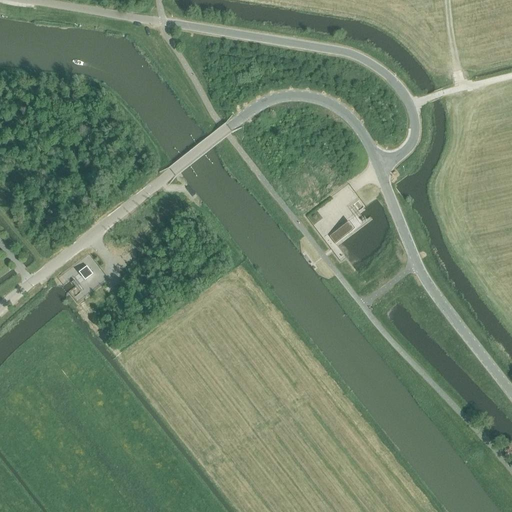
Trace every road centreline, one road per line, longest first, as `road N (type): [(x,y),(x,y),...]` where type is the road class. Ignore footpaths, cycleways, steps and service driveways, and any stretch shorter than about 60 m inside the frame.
road 1 (unclassified): [(15,0),(349,53),(398,85),(414,114),(412,142),(377,168)]
road 2 (tertiary): [(0,307),(229,128)]
road 3 (tertiary): [(511,393),(428,286),(377,168)]
road 4 (tertiary): [(377,168),(355,124),(312,96),(272,99),(229,128)]
